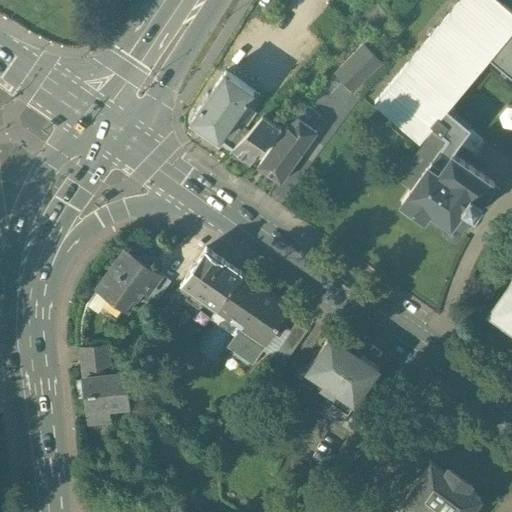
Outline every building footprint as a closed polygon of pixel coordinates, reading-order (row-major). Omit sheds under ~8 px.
[(511,8),(501,0),(459,0),(375,102),(419,140),(432,124),(442,132),(448,137),(445,141),(447,142),(443,148),(451,154),(452,152),(471,127),(447,107),(489,57),(511,75),(511,8)] [(329,7),(284,57),(287,60),(288,59),(303,73),(348,24),(329,7)] [(335,75),(352,91),(380,63),(363,47),(335,75)] [(224,76),(223,75),(194,117),(194,118),(191,121),(192,122),(192,123),(218,140),(232,150),(232,149),(233,148),(231,147),(246,129),(234,121),(245,107),(244,106),(255,92),(247,87),(247,86),(230,75),(229,75),(226,73),(224,76)] [(287,127),(267,156),(262,153),(258,159),(262,162),(258,168),(280,184),(316,133),(311,129),(320,118),(308,107),(297,120),(296,119),(288,128),(287,127)] [(263,116),(232,150),(250,163),(292,117),(287,112),(278,122),(280,123),(277,127),(263,116)] [(451,154),(443,148),(447,142),(445,141),(432,132),(399,179),(411,188),(402,201),(425,218),(426,217),(445,231),(445,234),(447,237),(449,240),(453,241),(456,240),(459,239),(461,236),(462,232),(475,213),(476,213),(483,202),(489,206),(501,189),(494,184),(495,182),(452,152),(451,154)] [(221,259),(208,250),(206,248),(204,250),(205,251),(183,283),(182,282),(181,284),(183,285),(180,289),(188,295),(191,291),(215,307),(215,308),(217,310),(221,304),(242,273),(240,272),(224,261),(224,260),(222,259),(221,259)] [(161,276),(125,250),(97,291),(117,306),(128,313),(143,292),(148,296),(161,276)] [(242,273),(221,304),(233,312),(232,313),(245,322),(238,332),(262,349),(285,316),(283,315),(290,306),(242,273)] [(171,283),(161,276),(148,296),(157,302),(171,283)] [(511,280),(491,310),(507,321),(507,322),(511,325),(511,280)] [(117,306),(97,291),(87,305),(107,320),(117,306)] [(381,419),(355,401),(378,369),(379,368),(377,366),(377,367),(360,355),(359,353),(358,354),(352,349),(350,348),(333,337),(333,336),(332,335),(331,335),(330,337),(309,368),(308,368),(307,370),(309,371),(319,379),(317,383),(331,392),(320,408),(354,432),(335,459),(348,468),(381,419)] [(107,346),(81,349),(85,380),(111,377),(107,346)] [(85,380),(83,380),(88,424),(110,421),(109,409),(129,407),(126,375),(111,377),(85,380)] [(290,389),(278,381),(266,399),(277,407),(290,389)] [(473,483),(449,466),(444,472),(431,463),(404,501),(405,501),(401,507),(393,501),(385,511),(472,511),(482,499),(469,490),(473,483)]
